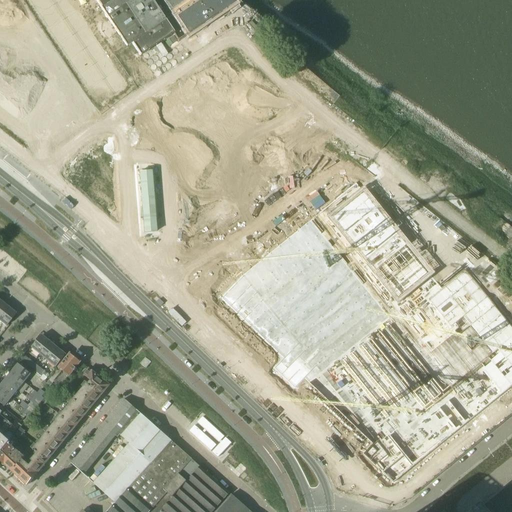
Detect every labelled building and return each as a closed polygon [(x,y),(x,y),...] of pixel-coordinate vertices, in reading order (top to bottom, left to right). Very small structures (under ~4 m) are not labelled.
[(164,20),(154,5),(151,0),(95,0),(127,47),(132,43),(140,56),(174,33),(169,26),(164,20)] [(202,0),(201,1),(177,17),(188,34),(233,4),(228,0),(165,0),(167,3),(172,10),(186,0),(202,0)] [(321,86),(327,92),(331,87),(311,68),(302,77),(316,90),(321,86)] [(272,161),(316,125),(293,97),(281,106),(290,118),(261,141),(269,151),(266,154),(272,161)] [(456,133),(484,153),(511,173),(511,131),(475,106),(456,133)] [(242,274),(216,300),(230,314),(221,324),(282,383),(292,373),(320,399),(310,409),(329,427),(331,425),(335,429),(333,431),(343,440),(345,438),(349,441),(347,444),(356,453),(358,450),(362,454),(360,456),(376,472),(377,471),(396,489),(511,393),(511,335),(465,278),(442,297),(350,185),(242,274)] [(16,314),(7,307),(0,316),(0,322),(5,326),(16,314)] [(32,348),(40,354),(50,342),(42,335),(32,348)] [(40,354),(48,361),(58,348),(50,342),(40,354)] [(66,355),(58,348),(48,361),(56,367),(66,355)] [(80,362),(70,354),(59,368),(46,384),(50,386),(53,382),(60,387),(80,362)] [(146,368),(151,362),(145,357),(140,364),(141,365),(145,368),(145,367),(146,368)] [(30,367),(38,373),(41,369),(34,362),(30,367)] [(12,371),(25,381),(31,374),(18,364),(12,371)] [(88,384),(102,395),(110,386),(89,369),(84,375),(91,380),(88,384)] [(12,371),(5,380),(18,390),(25,381),(12,371)] [(70,382),(70,383),(73,385),(79,378),(75,375),(70,382)] [(5,380),(0,386),(0,389),(11,398),(18,390),(5,380)] [(84,388),(80,392),(94,404),(102,395),(88,384),(85,382),(82,386),(84,388)] [(0,402),(4,406),(11,398),(0,389),(0,402)] [(42,397),(37,393),(33,390),(27,398),(38,407),(42,401),(44,399),(42,397)] [(75,394),(72,398),(88,411),(94,404),(80,392),(78,396),(75,394)] [(44,399),(42,401),(46,404),(53,395),(49,393),(44,399)] [(71,404),(68,407),(82,419),(88,411),(72,398),(68,402),(71,404)] [(83,510),(81,511),(159,511),(190,479),(200,467),(194,461),(192,459),(132,406),(124,399),(103,426),(117,439),(121,435),(130,443),(98,478),(94,474),(89,480),(93,483),(115,503),(106,511),(84,511),(83,510)] [(75,428),(82,419),(68,407),(64,412),(63,411),(59,415),(75,428)] [(57,421),(53,426),(67,437),(75,428),(59,415),(56,419),(57,421)] [(221,440),(224,436),(203,417),(197,423),(205,429),(202,432),(195,425),(190,431),(211,451),(216,445),(204,434),(206,431),(219,442),(221,443),(212,452),(218,457),(231,443),(226,438),(222,441),(221,440)] [(0,434),(9,423),(6,420),(0,427),(0,434)] [(0,434),(0,452),(9,441),(3,436),(13,426),(9,423),(0,434)] [(61,445),(67,437),(53,426),(51,429),(48,427),(45,431),(61,445)] [(44,437),(41,441),(55,452),(61,445),(45,431),(42,435),(44,437)] [(0,461),(4,465),(5,465),(16,451),(12,448),(13,445),(9,441),(0,452),(0,461)] [(35,444),(34,446),(49,459),(55,452),(41,441),(38,445),(35,444)] [(49,459),(34,446),(32,448),(38,453),(34,458),(43,466),(49,459)] [(16,451),(5,465),(13,472),(22,461),(26,456),(27,455),(18,448),(16,451)] [(29,467),(22,461),(13,472),(26,484),(29,484),(43,466),(34,458),(32,461),(33,462),(29,467)] [(212,511),(230,493),(225,489),(221,485),(217,482),(212,477),(200,467),(190,479),(159,511),(212,511)] [(250,511),(232,495),(216,511),(250,511)]
